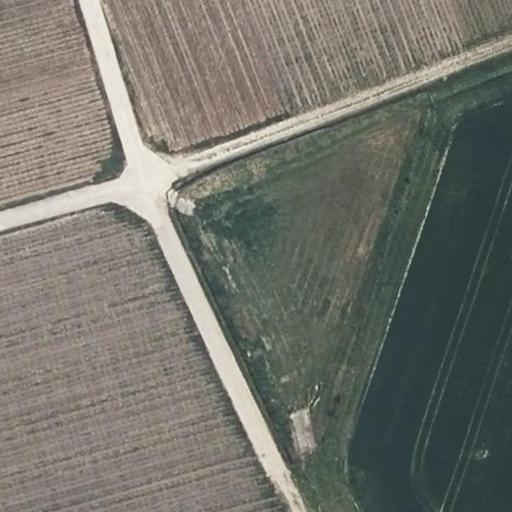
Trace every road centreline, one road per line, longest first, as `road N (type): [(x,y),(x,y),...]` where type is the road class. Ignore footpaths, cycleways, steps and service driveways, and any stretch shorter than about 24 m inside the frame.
road 1 (track): [(511,34),(135,172)]
road 2 (track): [(291,511),(135,172)]
road 3 (unclassified): [(0,210),(135,172),(85,0)]
